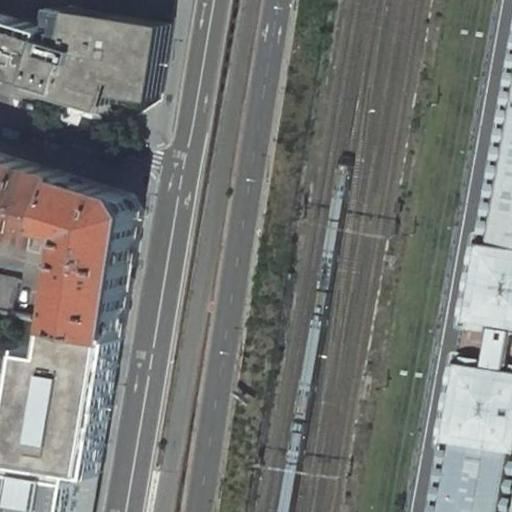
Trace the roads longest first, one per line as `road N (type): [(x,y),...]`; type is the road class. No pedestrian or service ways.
road 1 (residential): [(0,112),(193,172),(136,511)]
road 2 (primary): [(121,511),(213,0)]
road 3 (primary): [(197,511),(282,0)]
road 4 (primary): [(167,511),(248,0)]
